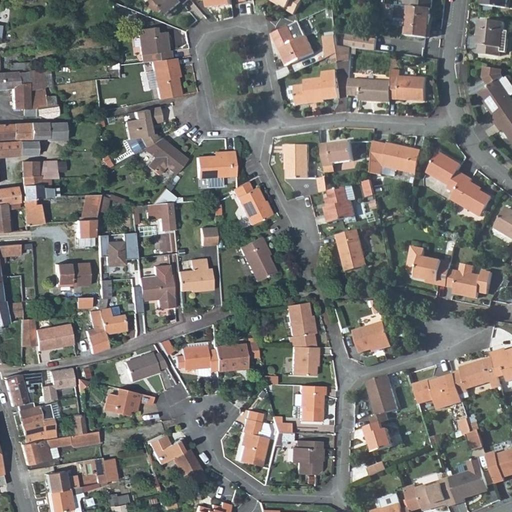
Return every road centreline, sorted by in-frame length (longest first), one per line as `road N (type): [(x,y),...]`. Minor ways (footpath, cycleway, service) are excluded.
road 1 (residential): [(259,126),(211,125),(197,43),(205,32),(257,28),(276,123)]
road 2 (residential): [(183,411),(205,448),(257,491),(339,493)]
road 3 (residential): [(462,123),(276,123)]
road 4 (residential): [(259,126),(261,171),(305,267)]
road 5 (residential): [(462,123),(449,66),(458,0)]
